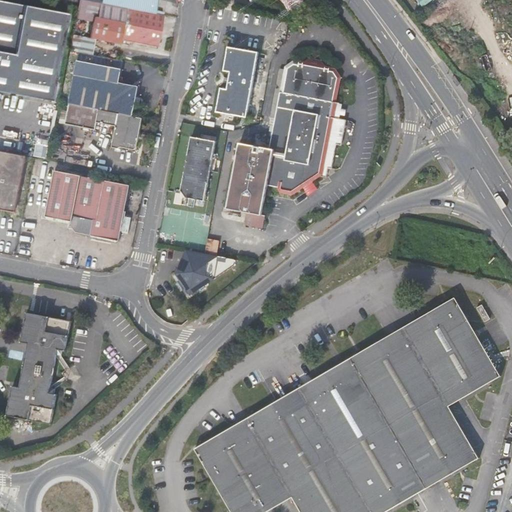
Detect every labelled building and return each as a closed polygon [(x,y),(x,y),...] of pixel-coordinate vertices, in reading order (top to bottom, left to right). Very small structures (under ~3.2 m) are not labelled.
[(81,0),(81,2),(126,11),(155,17),(158,0),(81,0)] [(0,92),(52,103),(69,16),(0,2),(0,92)] [(164,18),(155,17),(126,11),(124,26),(92,20),(88,41),(74,38),(71,53),(91,57),(95,42),(120,47),(121,43),(158,50),(164,18)] [(231,74),(229,79),(228,85),(227,91),(220,89),(215,114),(224,116),(224,120),(236,123),(237,119),(246,121),(260,55),(229,49),(224,72),(231,74)] [(78,67),(122,75),(122,72),(79,64),(78,67)] [(273,149),(265,188),(275,191),(275,192),(278,196),(290,199),(322,180),(329,144),(333,122),(337,123),(339,109),(336,108),(342,81),(340,80),(335,75),(328,74),(321,68),(310,65),(303,69),(296,67),(286,71),(276,118),(269,148),(273,149)] [(71,106),(134,118),(136,107),(139,108),(141,106),(142,102),(139,99),(138,99),(140,89),(120,85),(122,75),(78,67),(71,106)] [(144,120),(134,118),(71,106),(66,127),(97,133),(99,125),(118,129),(114,150),(119,151),(122,149),(135,151),(139,150),(144,120)] [(208,178),(210,168),(215,143),(209,142),(204,141),(205,138),(201,137),(200,140),(190,138),(189,145),(188,151),(179,192),(183,199),(187,200),(185,208),(191,209),(193,201),(202,203),(208,178)] [(269,148),(265,147),(261,146),(261,144),(255,143),(253,149),(237,146),(235,159),(224,211),(243,215),(240,227),(248,229),(259,231),(261,219),(258,219),(259,217),(265,188),(273,149),(269,148)] [(26,158),(0,152),(0,210),(15,213),(26,158)] [(76,235),(103,240),(114,185),(56,173),(47,218),(71,223),(70,228),(76,235)] [(131,188),(114,185),(103,240),(120,243),(131,188)] [(218,251),(220,240),(209,238),(207,249),(218,251)] [(187,252),(173,278),(187,267),(184,264),(187,252)] [(218,259),(200,255),(187,252),(184,264),(187,267),(173,278),(175,280),(173,282),(179,288),(177,290),(181,295),(183,294),(188,300),(189,299),(191,301),(199,294),(201,295),(205,291),(204,290),(213,283),(213,281),(216,282),(217,276),(215,275),(215,272),(217,273),(219,267),(217,266),(218,259)] [(430,491),(438,487),(477,464),(447,412),(500,381),(454,301),(395,336),(330,374),(193,454),(226,511),(274,511),(290,503),(295,511),(394,511),(423,496),(430,491)] [(480,309),(475,312),(483,325),(488,322),(480,309)] [(8,420),(53,429),(59,399),(56,398),(57,392),(53,389),(58,361),(64,360),(65,355),(68,356),(74,325),(29,316),(23,347),(31,348),(22,391),(14,389),(8,420)] [(441,493),(438,487),(430,491),(433,497),(441,493)]
